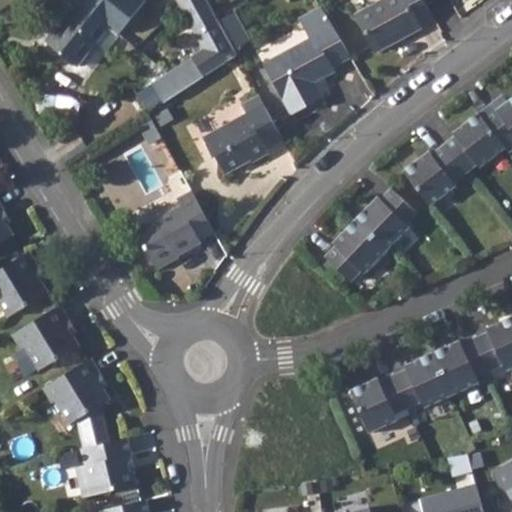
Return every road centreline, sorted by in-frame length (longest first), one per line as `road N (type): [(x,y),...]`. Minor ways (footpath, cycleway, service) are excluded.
road 1 (residential): [(511,24),(319,181),(245,280),(212,340)]
road 2 (residential): [(511,269),(322,350),(227,362)]
road 3 (tertiary): [(166,346),(143,334),(0,109)]
